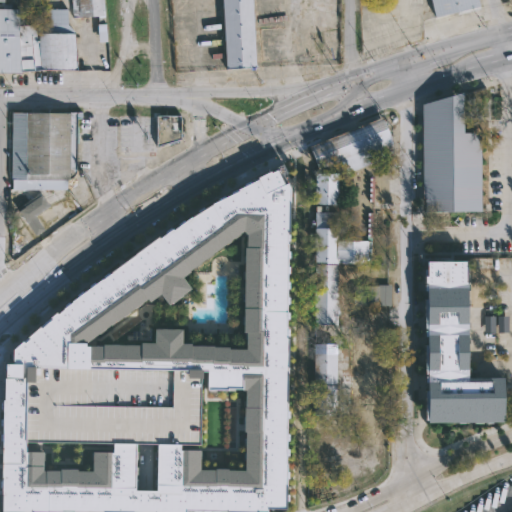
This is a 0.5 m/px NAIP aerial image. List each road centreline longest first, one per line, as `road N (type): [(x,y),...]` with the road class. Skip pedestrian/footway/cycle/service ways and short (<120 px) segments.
road 1 (residential): [(408,172),(406,450),(416,498)]
road 2 (primary): [(249,128),(179,164),(0,294)]
road 3 (primary): [(109,245),(275,142)]
road 4 (residential): [(511,432),(334,511)]
road 5 (tertiary): [(348,83),(160,93)]
road 6 (primary): [(511,30),(348,83)]
road 7 (tertiary): [(160,93),(0,94)]
road 8 (residential): [(388,511),(511,455)]
road 9 (primary): [(362,103),(478,68)]
